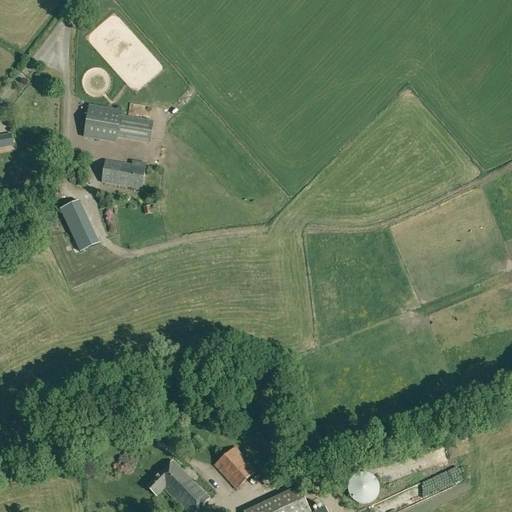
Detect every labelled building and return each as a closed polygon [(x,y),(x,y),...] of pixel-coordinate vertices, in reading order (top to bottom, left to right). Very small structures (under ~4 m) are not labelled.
[(122,111),(106,109),(89,106),(84,138),(101,140),(101,135),(150,143),(153,122),(121,117),(122,111)] [(0,148),(14,146),(12,134),(0,135),(0,148)] [(106,161),(102,183),(142,190),(146,164),(133,162),(132,166),(106,161)] [(99,243),(93,231),(74,240),(80,252),(99,243)] [(53,237),(56,248),(61,246),(57,236),(53,237)] [(277,378),(259,373),(256,387),(274,391),(277,378)] [(239,414),(235,401),(219,405),(223,418),(239,414)] [(206,445),(199,436),(192,442),(200,451),(206,445)] [(236,491),(257,472),(235,447),(214,466),(236,491)] [(186,511),(197,511),(210,499),(173,462),(148,488),(157,497),(164,489),(186,511)] [(311,511),(299,487),(246,511),(311,511)]
